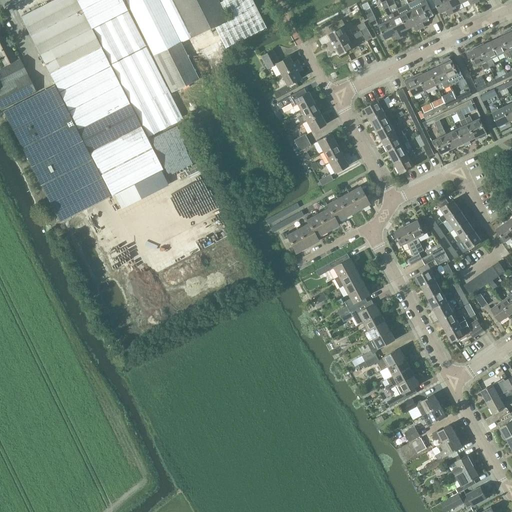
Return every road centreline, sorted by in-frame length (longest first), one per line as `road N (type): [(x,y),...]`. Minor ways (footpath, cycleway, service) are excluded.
road 1 (residential): [(462,276),(502,253),(456,170),(392,197)]
road 2 (residential): [(336,96),(511,8)]
road 3 (residential): [(452,380),(370,228)]
road 4 (residential): [(511,489),(452,380)]
